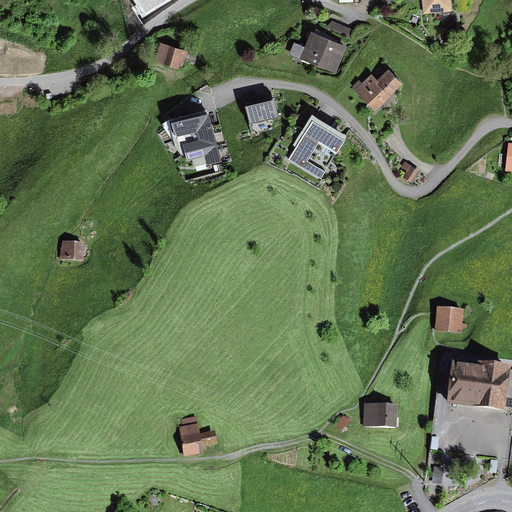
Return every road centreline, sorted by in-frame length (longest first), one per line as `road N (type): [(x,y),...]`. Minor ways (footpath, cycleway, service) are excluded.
road 1 (residential): [(511,124),(483,128),(428,189),(410,192),(394,184),(373,147),(319,95),(243,85),(221,94)]
road 2 (residential): [(193,0),(110,61),(75,76),(0,84)]
road 3 (track): [(247,451),(321,433),(410,473),(417,486)]
